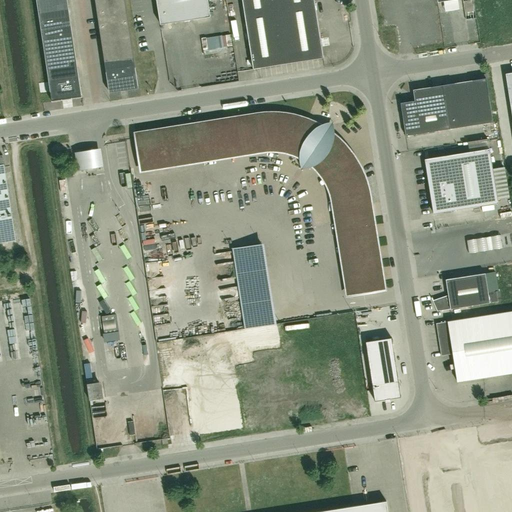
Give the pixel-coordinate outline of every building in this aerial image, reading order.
[(36,0),(52,100),(82,96),(67,0),(36,0)] [(95,0),(109,90),(139,86),(126,0),(95,0)] [(156,0),(160,25),(220,15),(218,0),(156,0)] [(242,0),(253,69),(323,58),(313,0),(242,0)] [(224,36),(212,36),(213,48),(225,47),(224,36)] [(413,90),(414,97),(415,101),(400,103),(405,136),(493,122),(486,79),(413,90)] [(331,190),(334,202),(338,227),(349,295),(382,290),(371,222),(367,194),(363,180),(361,175),(359,170),(350,156),(341,144),(334,137),(330,134),(329,123),(318,126),(309,121),(305,119),(293,116),(284,114),(269,113),(261,113),(132,133),(137,166),(264,146),(268,146),(279,147),(284,148),(293,151),(295,152),(306,157),(312,162),(316,166),(323,175),(330,186),(331,188),(331,190)] [(492,145),(502,143),(501,137),(490,139),(492,145)] [(74,150),(77,168),(103,164),(100,146),(74,150)] [(489,149),(446,156),(447,167),(426,170),(433,214),(498,203),(489,149)] [(2,155),(0,155),(0,242),(16,240),(2,155)] [(509,233),(466,241),(468,254),(511,247),(509,233)] [(267,240),(235,244),(248,328),(279,323),(267,240)] [(159,242),(151,242),(152,256),(160,256),(159,242)] [(177,243),(177,254),(188,255),(188,244),(177,243)] [(437,311),(450,309),(489,303),(485,274),(446,280),(448,296),(433,301),(437,311)] [(17,304),(26,359),(32,357),(23,303),(17,304)] [(0,305),(0,316),(7,361),(15,360),(6,304),(0,305)] [(511,311),(436,323),(441,356),(453,354),(457,382),(511,373),(511,311)] [(114,315),(102,316),(104,334),(117,333),(114,315)] [(401,398),(391,338),(366,342),(375,402),(401,398)] [(85,373),(92,372),(91,363),(84,364),(85,373)] [(36,379),(45,379),(45,370),(36,371),(36,379)] [(87,384),(93,383),(92,372),(85,373),(87,384)] [(345,418),(327,421),(329,427),(346,424),(345,418)] [(308,425),(310,431),(326,428),(325,421),(308,425)] [(478,464),(419,474),(425,511),(511,511),(511,434),(474,441),(478,464)] [(38,466),(51,461),(49,454),(36,459),(38,466)] [(387,511),(386,501),(316,511),(387,511)]
